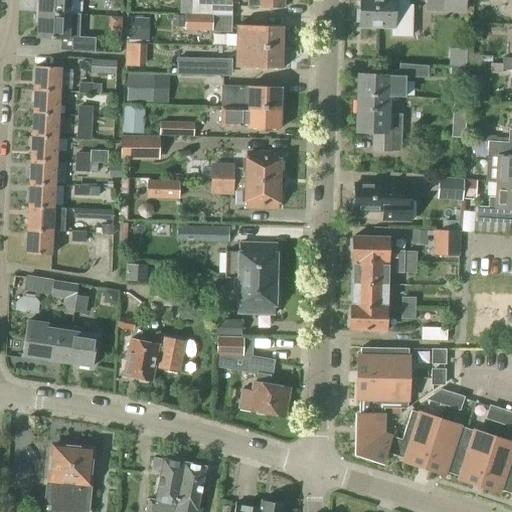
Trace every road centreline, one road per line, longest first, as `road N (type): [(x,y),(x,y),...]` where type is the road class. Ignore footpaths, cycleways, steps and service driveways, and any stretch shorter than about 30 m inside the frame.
road 1 (residential): [(311,468),(329,0)]
road 2 (residential): [(311,468),(123,413),(0,395)]
road 3 (residential): [(443,511),(311,468)]
